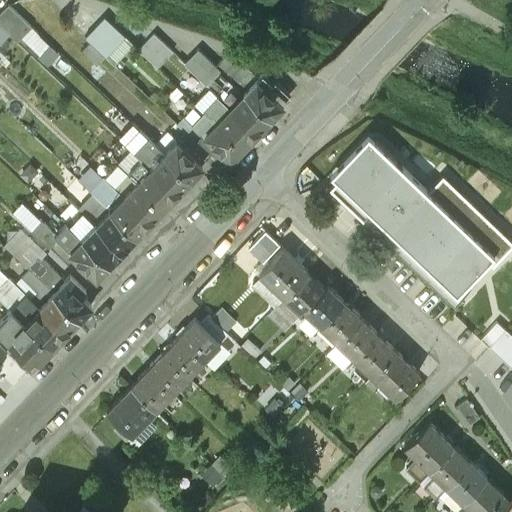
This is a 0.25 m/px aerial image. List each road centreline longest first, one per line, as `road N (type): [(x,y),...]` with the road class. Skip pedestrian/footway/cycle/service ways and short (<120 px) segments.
road 1 (residential): [(263,175),(449,362),(442,380),(362,465),(346,489),(351,499)]
road 2 (residential): [(263,175),(0,452)]
road 3 (residential): [(425,0),(263,175)]
